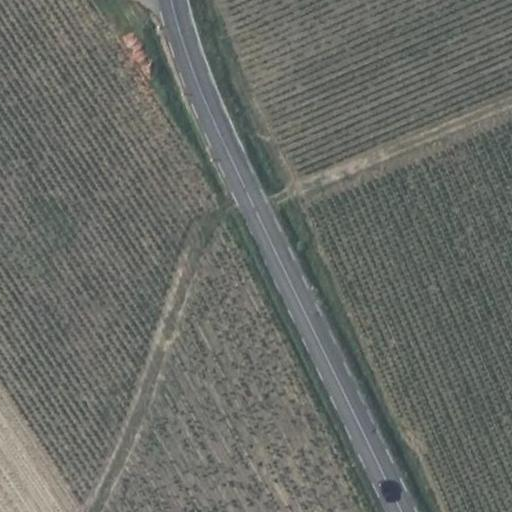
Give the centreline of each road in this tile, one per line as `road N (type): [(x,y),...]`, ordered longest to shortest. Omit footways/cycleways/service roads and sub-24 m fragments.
road 1 (secondary): [(170,0),(241,186),(397,511)]
road 2 (track): [(241,186),(207,224),(140,402),(87,511)]
road 3 (track): [(253,212),(511,104)]
